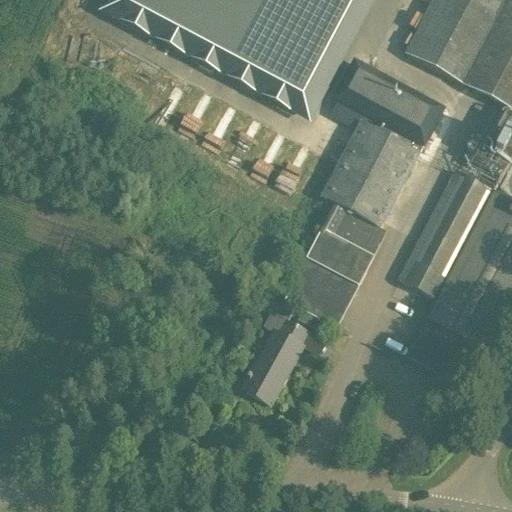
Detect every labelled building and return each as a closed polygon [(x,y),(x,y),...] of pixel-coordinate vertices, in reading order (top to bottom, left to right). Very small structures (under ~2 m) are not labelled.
[(309,127),(376,0),(105,0),(98,15),(309,127)] [(511,0),(434,0),(404,58),(508,115),(511,108),(511,0)] [(429,157),(449,117),(427,105),(397,90),(395,89),(374,131),(360,124),(320,201),(328,205),(333,208),(284,304),(336,331),(386,235),(380,232),(384,224),(419,156),(423,159),(428,156),(429,157)] [(396,284),(434,305),(406,359),(438,376),(426,399),(451,412),(482,353),(486,356),(511,307),(511,161),(504,178),(475,160),(465,178),(454,173),(396,284)] [(264,331),(272,335),(241,393),(271,409),(302,351),(301,350),(309,335),(271,316),(264,331)]
